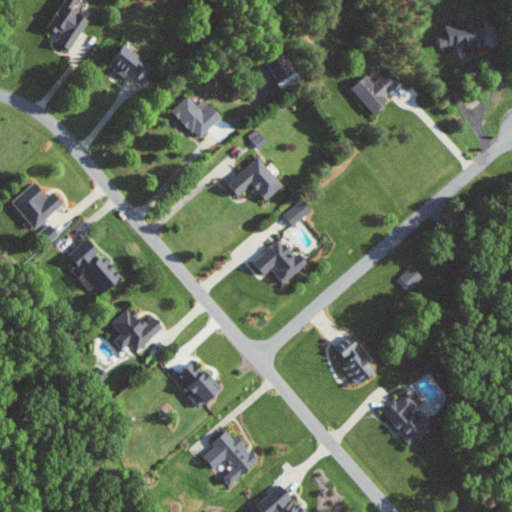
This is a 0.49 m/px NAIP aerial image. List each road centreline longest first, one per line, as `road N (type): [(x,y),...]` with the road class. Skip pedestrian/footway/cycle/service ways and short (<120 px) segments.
road 1 (residential): [(0,93),(68,138),(391,511)]
road 2 (residential): [(258,358),(511,135)]
